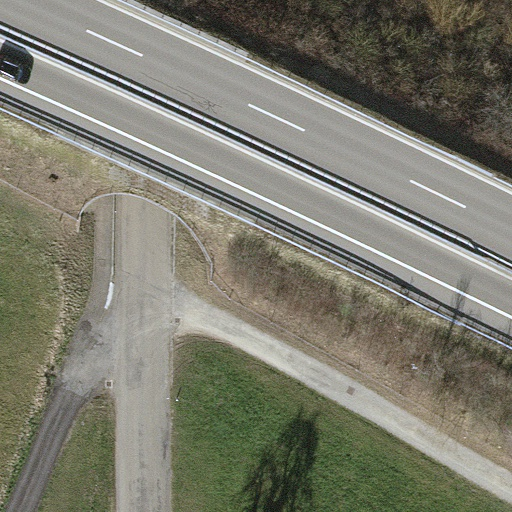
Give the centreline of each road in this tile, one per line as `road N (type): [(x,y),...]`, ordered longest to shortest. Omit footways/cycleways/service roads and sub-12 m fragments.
road 1 (trunk): [(0,63),(511,302)]
road 2 (trunk): [(511,228),(21,0)]
road 3 (residential): [(138,511),(151,0)]
road 4 (track): [(141,290),(511,487)]
